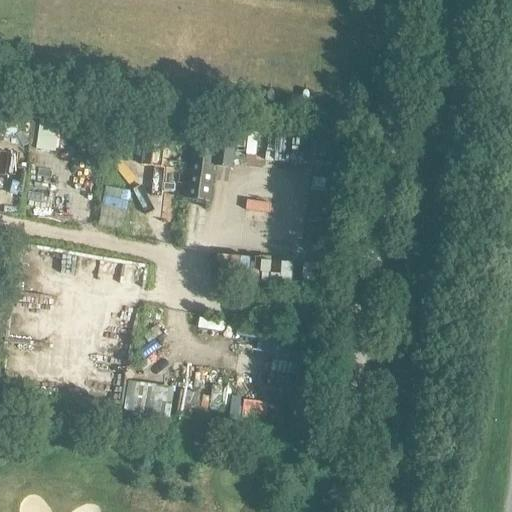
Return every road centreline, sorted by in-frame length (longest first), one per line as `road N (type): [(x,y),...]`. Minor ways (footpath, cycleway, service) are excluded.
road 1 (unclassified): [(347,452),(403,0)]
road 2 (unknown): [(364,325),(218,302),(139,258),(0,228)]
road 3 (unclassified): [(217,444),(0,428)]
